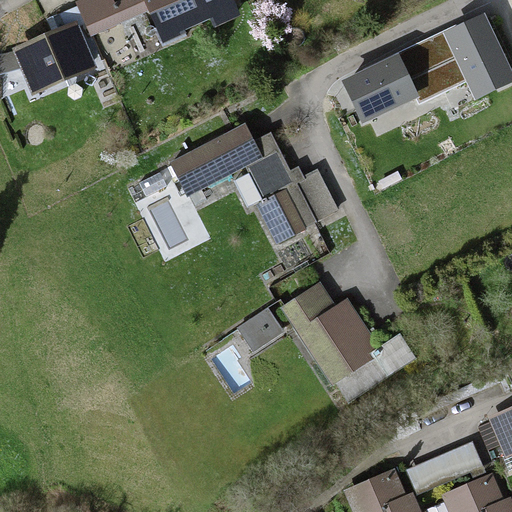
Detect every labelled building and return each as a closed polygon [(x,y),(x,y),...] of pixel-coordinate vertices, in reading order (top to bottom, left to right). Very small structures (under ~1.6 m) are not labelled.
[(88,0),(79,4),(92,34),(106,28),(94,0),(88,0)] [(94,0),(106,28),(150,9),(159,28),(156,29),(163,46),(187,36),(183,26),(211,14),(216,23),(237,13),(231,0),(129,0),(115,6),(112,0),(94,0)] [(511,76),(511,74),(483,13),(447,30),(477,93),(511,76)] [(21,52),(28,68),(37,90),(91,66),(75,29),(21,52)] [(398,54),(345,79),(363,118),(416,93),(398,54)] [(305,229),(304,227),(337,210),(330,197),(309,209),(271,136),(255,144),(246,127),(173,165),(188,194),(249,163),(253,171),(238,179),(252,205),(264,199),(266,202),(261,205),(262,206),(263,206),(280,240),(279,241),(280,242),(305,229)] [(169,187),(162,173),(142,183),(149,197),(169,187)] [(299,334),(300,336),(304,334),(313,330),(328,353),(320,358),(336,383),(337,382),(350,402),(416,359),(401,336),(380,350),(348,301),(336,308),(321,284),(286,307),(303,332),(299,334)] [(270,334),(280,328),(268,310),(258,316),(270,334)] [(511,413),(498,419),(509,445),(511,443),(511,413)] [(411,477),(418,494),(477,469),(483,467),(483,466),(476,450),(411,477)] [(361,511),(414,511),(408,496),(401,499),(391,476),(354,492),(361,511)] [(489,482),(489,481),(451,497),(452,498),(457,511),(510,511),(505,501),(499,504),(489,482)]
